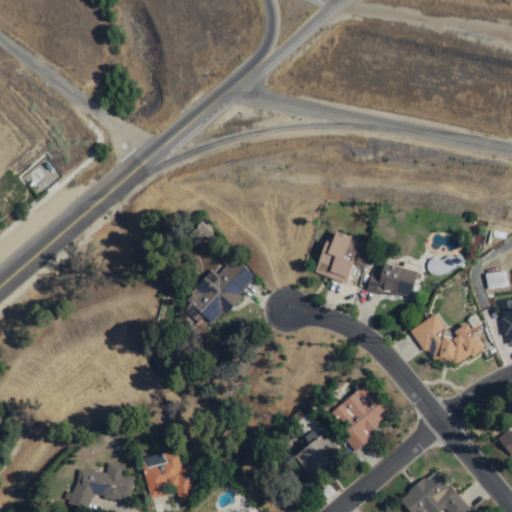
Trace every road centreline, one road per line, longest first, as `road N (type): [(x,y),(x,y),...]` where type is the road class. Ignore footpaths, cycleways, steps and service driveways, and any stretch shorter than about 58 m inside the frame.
road 1 (residential): [(279,303),(357,332),(511,511)]
road 2 (residential): [(244,76),(0,266)]
road 3 (residential): [(225,89),(511,147)]
road 4 (residential): [(142,154),(166,160),(315,124),(414,128)]
road 5 (residential): [(325,511),(434,419),(511,369)]
road 6 (track): [(333,0),(511,40)]
road 7 (residential): [(0,44),(142,154)]
